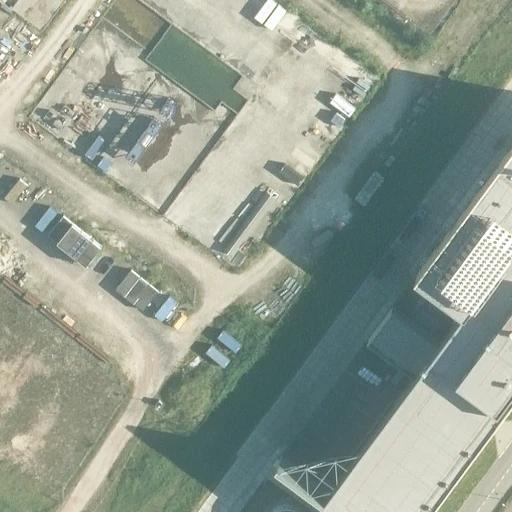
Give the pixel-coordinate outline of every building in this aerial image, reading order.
[(1,0),(42,30),(64,0),(1,0)] [(273,0),(116,0),(30,117),(235,272),(381,80),(273,0)] [(511,398),(511,144),(418,271),(465,306),(438,342),(392,307),(369,337),(414,371),(326,488),(282,455),(280,459),(351,511),(427,511),(488,430),(487,429),(492,423),(497,416),(498,417),(511,398)] [(1,188),(14,199),(29,181),(15,170),(1,188)] [(101,245),(64,216),(49,234),(86,264),(101,245)] [(166,293),(134,268),(119,287),(151,312),(166,293)]
